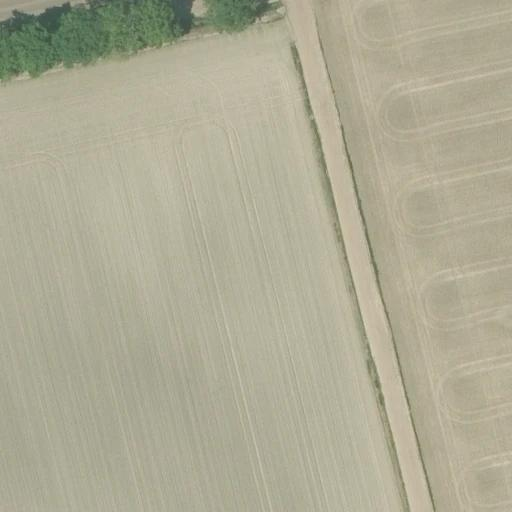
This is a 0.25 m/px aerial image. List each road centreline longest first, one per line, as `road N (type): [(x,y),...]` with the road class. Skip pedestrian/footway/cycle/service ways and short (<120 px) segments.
road 1 (track): [(294,0),(421,511)]
road 2 (track): [(235,0),(0,55)]
